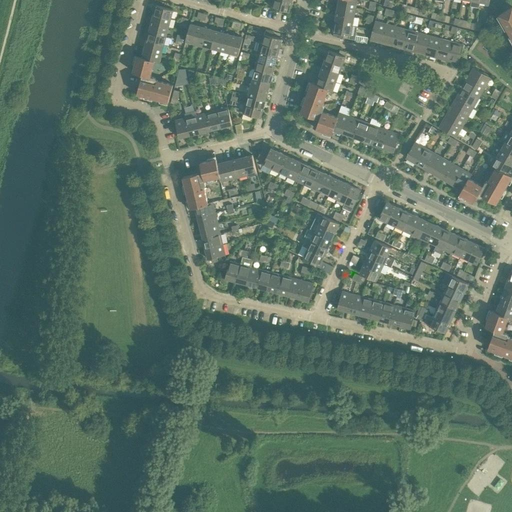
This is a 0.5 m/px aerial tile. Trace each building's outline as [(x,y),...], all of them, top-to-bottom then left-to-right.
[(291,3),(281,0),(273,0),(272,7),(289,12),(291,3)] [(338,0),(338,5),(355,8),(356,0),(338,0)] [(156,5),(154,13),(171,18),(173,9),(156,5)] [(338,5),(336,14),(354,17),(355,8),(338,5)] [(511,6),(499,14),(503,22),(507,29),(511,36),(511,6)] [(154,13),(151,22),(169,27),(171,18),(154,13)] [(336,14),(335,23),(352,26),(354,17),(336,14)] [(370,40),(381,43),(386,24),(375,21),(370,40)] [(151,22),(149,31),(166,35),(169,27),(151,22)] [(343,38),(349,39),(355,40),(357,27),(352,26),(335,23),(333,31),(332,35),(332,36),(343,38)] [(185,41),(194,43),(199,26),(190,24),(185,41)] [(381,43),(392,46),(397,27),(386,24),(381,43)] [(194,43),(203,46),(208,28),(199,26),(194,43)] [(392,46),(403,49),(408,30),(397,27),(392,46)] [(203,46),(212,48),(216,31),(208,28),(203,46)] [(265,34),(262,43),(279,47),(282,39),(272,36),(273,32),(266,30),(265,34)] [(403,49),(414,52),(419,33),(408,30),(403,49)] [(149,31),(147,39),(164,44),(166,35),(149,31)] [(212,48),(220,50),(225,33),(216,31),(212,48)] [(220,50),(229,53),(234,35),(225,33),(220,50)] [(414,52),(425,55),(431,36),(419,33),(414,52)] [(234,35),(229,53),(238,55),(243,38),(234,35)] [(425,55),(437,58),(442,39),(431,36),(425,55)] [(147,39),(144,48),(162,53),(164,44),(147,39)] [(437,58),(447,60),(452,41),(442,39),(437,58)] [(254,50),(260,52),(260,51),(277,56),(279,47),(262,43),(256,41),(254,50)] [(452,41),(447,60),(459,64),(462,52),(463,45),(464,44),(452,41)] [(144,48),(142,57),(159,61),(162,53),(144,48)] [(328,50),(325,58),(342,65),(345,56),(344,56),(345,52),(340,50),(338,54),(328,50)] [(260,52),(258,60),(275,65),(277,56),(260,51),(260,52)] [(159,61),(142,57),(137,56),(133,71),(133,72),(142,74),(137,93),(168,102),(173,85),(157,80),(157,78),(154,78),(154,77),(150,76),(154,61),(159,63),(159,61)] [(325,58),(322,67),(339,73),(342,65),(325,58)] [(258,60),(255,69),(272,74),(275,65),(258,60)] [(322,67),(319,75),(336,82),(339,73),(322,67)] [(473,67),(468,77),(485,87),(490,77),(473,67)] [(188,80),(185,69),(180,69),(176,83),(188,80)] [(255,69),(253,78),(270,82),(272,74),(255,69)] [(319,75),(316,84),(333,90),(336,82),(319,75)] [(468,77),(462,87),(479,97),(485,87),(468,77)] [(253,78),(251,86),(268,91),(270,82),(253,78)] [(332,134),(333,129),(339,113),(338,112),(337,117),(322,111),(324,108),(323,107),(324,104),(323,104),(328,89),(333,91),(333,90),(316,84),(312,82),(311,82),(300,112),(306,114),(319,119),(316,128),(332,134)] [(251,86),(248,95),(265,100),(268,91),(251,86)] [(462,87),(456,97),(473,107),(479,97),(462,87)] [(248,95),(246,104),(263,109),(265,100),(248,95)] [(456,97),(450,107),(468,117),(473,107),(456,97)] [(263,109),(246,104),(243,113),(261,117),(263,109)] [(228,107),(217,110),(222,127),(232,125),(228,107)] [(450,107),(445,117),(462,127),(468,117),(450,107)] [(217,110),(207,112),(211,130),(222,127),(217,110)] [(185,113),(186,117),(190,135),(200,132),(196,115),(195,111),(185,113)] [(207,112),(196,115),(200,132),(211,130),(207,112)] [(333,129),(343,133),(350,116),(339,113),(333,129)] [(343,133),(354,137),(360,120),(350,116),(343,133)] [(190,135),(186,117),(175,120),(179,138),(190,135)] [(462,127),(445,117),(439,127),(456,137),(462,127)] [(354,137),(364,140),(370,124),(360,120),(354,137)] [(364,140),(374,144),(380,127),(370,124),(364,140)] [(374,144),(384,148),(390,131),(380,127),(374,144)] [(390,131),(384,148),(394,151),(395,149),(399,150),(401,145),(397,143),(400,135),(390,131)] [(506,131),(501,139),(506,141),(511,144),(511,134),(510,133),(506,131)] [(406,157),(415,162),(424,147),(415,141),(406,157)] [(511,144),(506,141),(501,149),(511,154),(511,144)] [(263,164),(271,168),(279,152),(271,148),(269,150),(265,149),(262,147),(257,158),(264,161),(263,164)] [(415,162),(424,168),(433,152),(424,147),(415,162)] [(511,154),(501,149),(497,157),(511,165),(511,154)] [(271,168),(280,172),(287,155),(279,152),(271,168)] [(424,168),(434,173),(443,158),(433,152),(424,168)] [(252,155),(244,157),(248,174),(256,172),(252,155)] [(280,172),(288,175),(295,159),(287,155),(280,172)] [(244,157),(235,159),(240,176),(248,174),(244,157)] [(511,165),(497,157),(492,164),(508,173),(511,165)] [(434,173),(443,178),(452,163),(443,158),(434,173)] [(191,208),(195,207),(213,202),(212,201),(208,202),(204,187),(206,187),(205,184),(205,180),(220,176),(221,181),(222,181),(217,163),(216,159),(200,162),(202,172),(189,175),(183,177),(191,208)] [(235,159),(226,161),(230,178),(240,176),(235,159)] [(288,175),(296,179),(304,163),(295,159),(288,175)] [(226,161),(217,163),(222,181),(230,178),(226,161)] [(296,179),(304,183),(312,167),(304,163),(296,179)] [(443,178),(452,184),(461,168),(452,163),(443,178)] [(471,174),(462,189),(459,193),(474,202),(479,193),(491,200),(496,203),(511,175),(508,173),(492,164),(492,165),(496,167),(488,181),(487,180),(485,183),(483,186),(469,178),(472,174),(471,174)] [(304,183),(312,187),(320,171),(312,167),(304,183)] [(452,184),(462,189),(471,174),(461,168),(452,184)] [(312,187),(320,191),(328,174),(320,171),(312,187)] [(320,191),(328,194),(336,178),(328,174),(320,191)] [(328,194),(336,198),(344,182),(336,178),(328,194)] [(336,198),(345,202),(352,186),(344,182),(336,198)] [(352,186),(345,202),(342,207),(351,211),(353,206),(361,190),(352,186)] [(195,207),(198,217),(215,213),(213,202),(195,207)] [(379,218),(387,222),(395,205),(386,202),(379,218)] [(387,222),(395,226),(403,209),(395,205),(387,222)] [(395,226),(403,229),(411,213),(403,209),(395,226)] [(198,217),(200,227),(218,223),(215,213),(198,217)] [(403,229),(412,233),(419,217),(411,213),(403,229)] [(278,218),(270,214),(268,219),(276,223),(278,218)] [(323,215),(319,224),(335,231),(339,223),(323,215)] [(415,235),(420,237),(427,221),(419,217),(412,233),(410,237),(414,238),(415,235)] [(267,219),(264,224),(272,228),(274,223),(267,219)] [(420,237),(428,241),(435,225),(427,221),(420,237)] [(200,227),(203,238),(220,233),(218,223),(200,227)] [(319,224),(315,232),(331,239),(335,231),(319,224)] [(428,241),(436,245),(444,228),(435,225),(428,241)] [(436,245),(434,250),(442,254),(444,248),(448,240),(452,232),(444,228),(438,240),(436,245)] [(315,232),(311,240),(312,240),(328,248),(331,240),(331,239),(315,232)] [(444,248),(452,252),(458,240),(460,236),(452,232),(448,240),(444,248)] [(203,240),(205,248),(223,244),(222,240),(220,233),(203,238),(203,240)] [(452,252),(461,256),(468,240),(460,236),(458,240),(452,252)] [(302,246),(308,248),(324,256),(328,248),(312,240),(311,240),(306,238),(305,240),(302,246)] [(375,240),(371,248),(387,256),(391,247),(375,240)] [(461,256),(469,260),(476,244),(470,240),(468,240),(461,256)] [(223,244),(205,248),(208,259),(211,258),(212,262),(218,261),(217,257),(225,255),(223,244)] [(476,244),(469,260),(477,264),(485,247),(476,244)] [(324,256),(308,248),(302,246),(298,254),(304,257),(312,260),(310,264),(315,267),(317,263),(320,264),(324,256)] [(371,248),(367,256),(384,264),(391,267),(395,259),(388,255),(387,256),(371,248)] [(240,264),(236,281),(246,284),(251,266),(251,267),(253,259),(243,256),(241,264),(240,264)] [(367,256),(363,265),(380,272),(384,264),(367,256)] [(331,270),(333,265),(323,260),(321,266),(331,270)] [(225,278),(236,281),(240,264),(230,261),(225,278)] [(422,261),(418,269),(422,272),(426,263),(422,261)] [(380,272),(363,265),(360,273),(376,280),(380,272)] [(246,284),(257,287),(261,269),(251,267),(251,266),(246,284)] [(257,287),(267,289),(272,272),(261,269),(257,287)] [(422,272),(418,269),(414,278),(418,280),(422,272)] [(267,289),(278,292),(282,275),(272,272),(267,289)] [(443,282),(448,284),(464,292),(468,283),(447,273),(443,282)] [(278,292),(288,295),(293,278),(282,275),(278,292)] [(288,295),(298,298),(303,280),(293,278),(288,295)] [(303,280),(298,298),(309,301),(314,283),(303,280)] [(448,284),(444,292),(460,300),(464,292),(448,284)] [(511,289),(505,287),(502,295),(511,298),(511,289)] [(337,308),(348,311),(353,294),(342,291),(337,308)] [(444,292),(440,301),(456,308),(460,300),(444,292)] [(348,311),(358,314),(363,297),(353,294),(348,311)] [(511,298),(502,295),(499,303),(511,308),(511,298)] [(358,314),(369,317),(374,299),(363,297),(358,314)] [(369,317),(379,319),(384,302),(374,299),(369,317)] [(440,301),(437,309),(453,316),(456,308),(440,301)] [(379,319),(390,322),(394,305),(384,302),(379,319)] [(511,308),(499,303),(496,312),(511,317),(511,308)] [(390,322),(400,325),(405,308),(394,305),(390,322)] [(405,308),(400,325),(411,328),(412,325),(416,326),(417,320),(413,319),(414,318),(416,311),(405,308)] [(437,309),(433,317),(449,325),(453,316),(437,309)] [(488,348),(508,355),(511,344),(511,337),(509,337),(508,334),(506,333),(502,332),(508,317),(511,318),(511,317),(496,312),(491,310),(486,326),(495,329),(493,334),(488,348)] [(449,325),(433,317),(427,314),(424,322),(429,325),(445,332),(449,325)]
